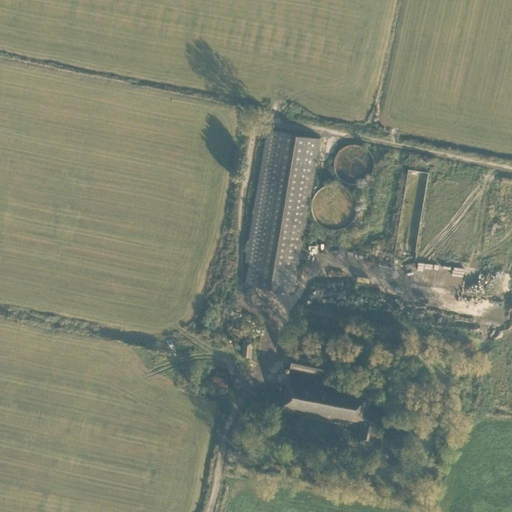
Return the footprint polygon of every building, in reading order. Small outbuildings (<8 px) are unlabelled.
[(320,138),(269,130),(245,283),(296,291),(320,138)] [(341,180),(364,178),(363,170),(353,171),(352,164),(340,165),(341,180)] [(253,340),(242,339),(241,355),(251,356),(253,340)] [(358,439),(372,442),(378,413),(368,410),(373,386),(327,377),(331,357),(293,350),(281,411),(353,426),(354,422),(361,423),(358,439)] [(421,389),(404,385),(402,395),(419,398),(421,389)] [(389,450),(380,448),(378,454),(388,457),(389,450)]
